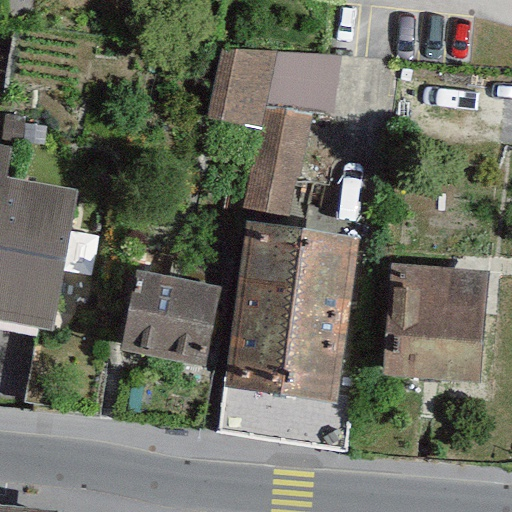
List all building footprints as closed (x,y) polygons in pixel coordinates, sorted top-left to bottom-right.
[(303,214),(318,132),(261,121),(245,204),(303,214)] [(0,327),(45,336),(74,191),(0,176),(0,327)] [(245,225),(216,433),(341,451),(370,243),(245,225)] [(487,269),(391,261),(383,373),(478,381),(487,269)] [(221,279),(139,262),(122,344),(205,361),(221,279)]
